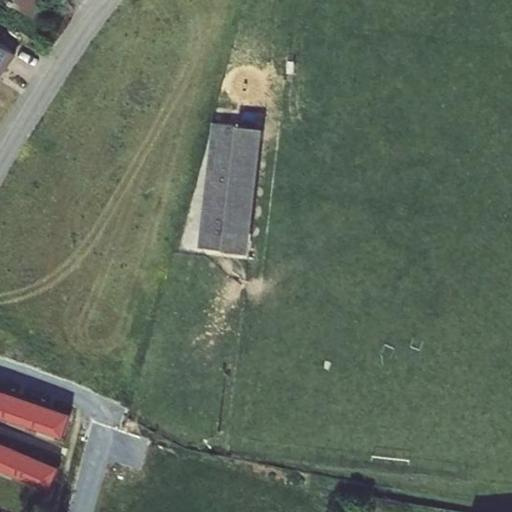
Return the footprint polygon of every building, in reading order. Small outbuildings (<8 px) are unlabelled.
[(14,0),(34,15),(45,0),(14,0)] [(0,29),(0,78),(23,46),(0,29)] [(202,241),(253,246),(265,121),(215,116),(202,241)] [(0,468),(54,485),(78,407),(0,382),(0,468)] [(511,511),(467,499),(462,511),(511,511)]
